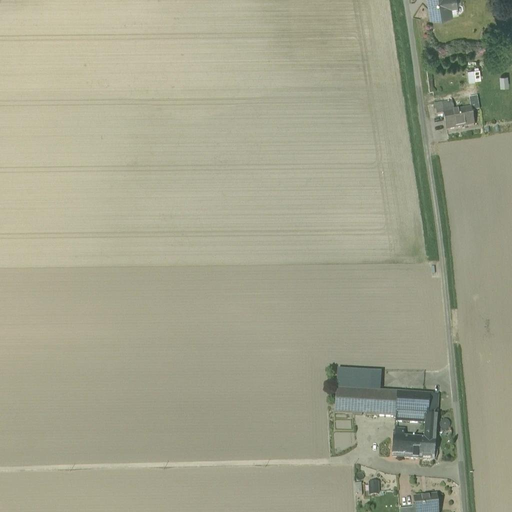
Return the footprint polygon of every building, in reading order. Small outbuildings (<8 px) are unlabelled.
[(454,0),(428,0),(431,18),(450,15),(448,1),(455,0),(454,0)] [(455,0),(448,1),(450,15),(457,14),(455,0)] [(508,87),(507,76),(499,76),(500,87),(508,87)] [(477,98),(469,99),(470,110),(471,110),(471,112),(479,111),(477,98)] [(452,102),(434,105),(436,117),(443,116),(443,115),(454,113),(452,102)] [(454,113),(443,115),(443,116),(446,132),(474,127),(471,112),(471,110),(470,110),(454,113)] [(397,394),(336,391),(334,414),(395,418),(396,415),(397,394)] [(427,397),(397,394),(396,415),(410,416),(426,417),(427,397)] [(437,397),(427,397),(426,417),(436,418),(437,397)] [(410,416),(396,415),(395,418),(395,423),(409,424),(410,416)] [(426,417),(410,416),(409,424),(425,425),(426,417)] [(425,425),(424,440),(417,440),(416,460),(433,462),(436,418),(426,417),(425,425)] [(417,440),(404,439),(404,432),(395,431),(394,431),(392,459),(416,460),(417,440)] [(377,494),(377,486),(369,486),(369,494),(377,494)] [(428,499),(414,500),(415,510),(414,511),(437,511),(436,497),(428,498),(428,499)]
